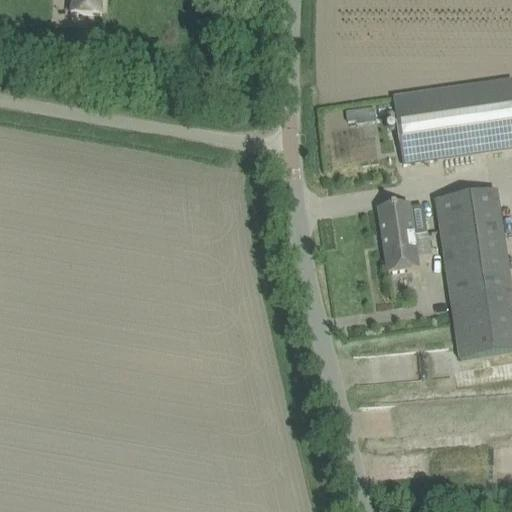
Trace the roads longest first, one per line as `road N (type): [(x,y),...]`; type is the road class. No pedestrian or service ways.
road 1 (unclassified): [(361,511),(305,276),(289,144)]
road 2 (unclassified): [(0,102),(289,144)]
road 3 (unclassified): [(289,144),(294,0)]
